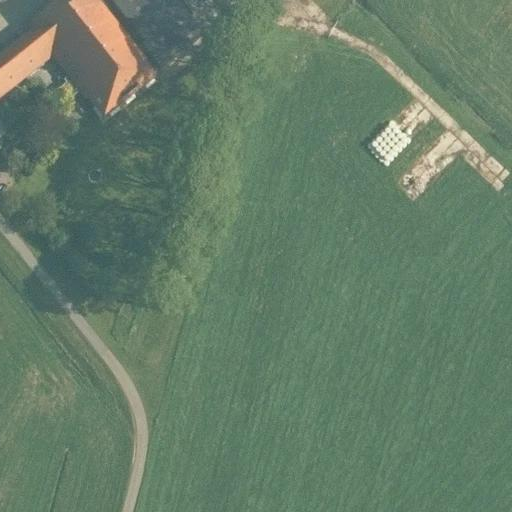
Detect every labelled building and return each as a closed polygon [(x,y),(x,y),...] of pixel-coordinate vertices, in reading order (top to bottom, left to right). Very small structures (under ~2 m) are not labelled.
[(66,95),(76,88),(82,95),(84,94),(100,114),(151,74),(139,59),(141,57),(96,0),(47,0),(38,7),(40,10),(24,23),(28,27),(0,48),(0,91),(49,54),(65,75),(61,78),(63,81),(58,85),(66,95)] [(109,0),(160,64),(241,0),(240,0),(109,0)] [(377,156),(417,118),(399,99),(358,137),(377,156)] [(397,168),(412,184),(451,147),(435,131),(397,168)] [(30,162),(36,175),(61,162),(54,149),(30,162)]
